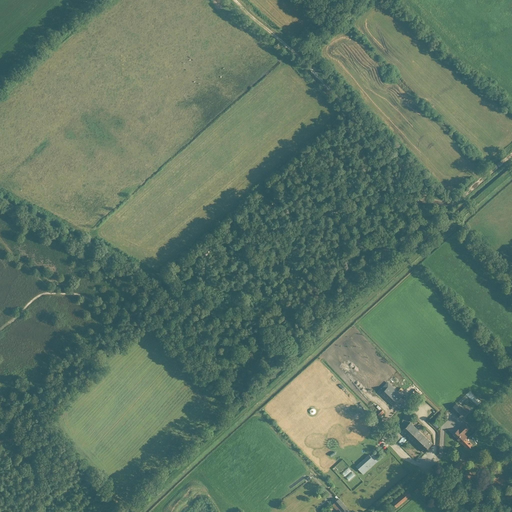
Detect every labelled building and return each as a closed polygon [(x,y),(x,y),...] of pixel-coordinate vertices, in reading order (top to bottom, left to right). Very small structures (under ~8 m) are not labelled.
[(382,393),(393,404),(400,398),(389,387),(382,393)] [(456,403),(450,409),(458,417),(464,411),(456,403)] [(411,422),(403,430),(406,434),(409,437),(424,452),(433,444),(429,440),(411,422)] [(461,442),(462,442),(466,438),(467,437),(464,434),(470,428),(468,427),(465,424),(460,429),(459,429),(453,434),(461,442)] [(468,448),(472,445),(473,446),(475,444),(476,443),(473,437),(477,433),(475,432),(469,438),(467,439),(466,438),(462,442),(468,448)] [(369,455),(367,457),(369,459),(358,469),(363,474),(376,462),(369,455)] [(458,471),(464,467),(461,464),(460,462),(454,466),(458,471)] [(353,479),(358,474),(355,471),(350,475),(353,479)] [(407,491),(397,500),(393,504),(396,508),(408,497),(411,495),(407,491)] [(339,499),(335,502),(343,511),(347,508),(339,499)]
